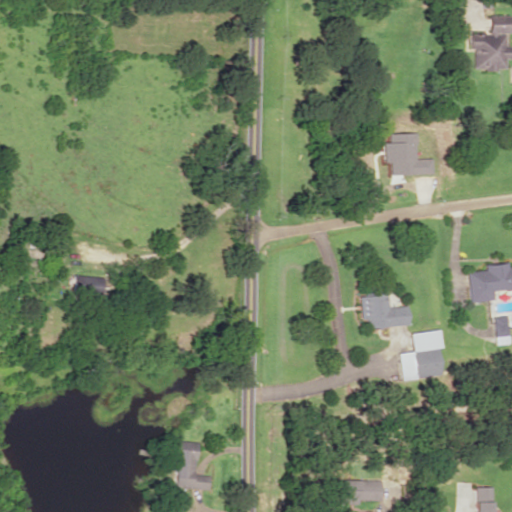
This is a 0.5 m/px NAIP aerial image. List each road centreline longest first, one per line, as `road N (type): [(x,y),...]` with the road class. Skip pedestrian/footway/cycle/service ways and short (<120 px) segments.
road 1 (tertiary): [(253,0),(247,511)]
road 2 (residential): [(511,194),(251,233)]
